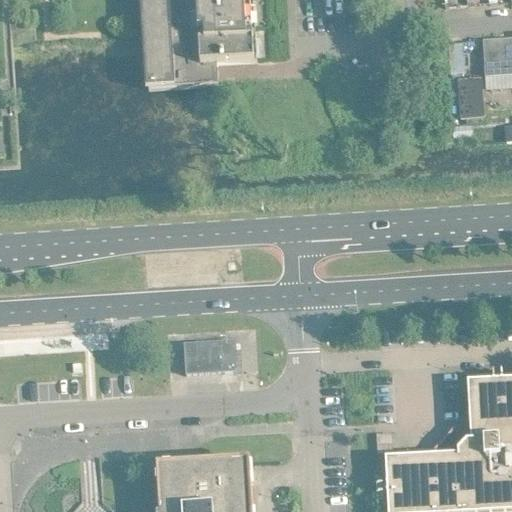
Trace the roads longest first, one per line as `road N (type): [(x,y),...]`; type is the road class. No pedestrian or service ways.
road 1 (unclassified): [(308,397),(0,417)]
road 2 (secondary): [(0,310),(304,293)]
road 3 (secondary): [(303,225),(0,244)]
road 4 (secondary): [(511,213),(303,225)]
road 5 (secondary): [(304,293),(511,280)]
road 6 (residential): [(511,351),(306,363)]
road 7 (residential): [(396,0),(397,25),(511,19)]
